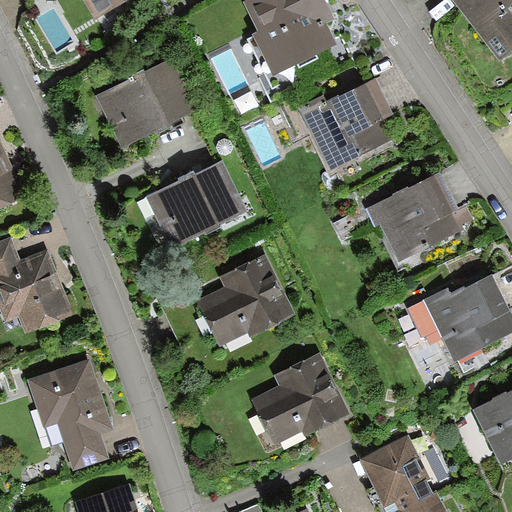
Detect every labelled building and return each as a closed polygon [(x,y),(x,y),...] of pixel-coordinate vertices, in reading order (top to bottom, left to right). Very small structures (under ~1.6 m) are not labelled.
[(86,0),(96,17),(125,0),(86,0)] [(326,0),(247,0),(244,2),(258,31),(253,33),(274,76),(336,45),(326,24),(336,19),(326,0)] [(511,0),(454,0),(500,60),(511,51),(511,14),(508,9),(511,6),(511,0)] [(175,57),(96,96),(123,149),(202,110),(175,57)] [(325,94),(300,107),(330,169),(393,139),(384,120),(394,115),(376,78),(328,101),(325,94)] [(0,209),(25,198),(0,144),(0,209)] [(224,158),(147,196),(173,248),(204,233),(205,235),(251,213),(224,158)] [(439,171),(366,205),(375,224),(380,221),(398,258),(482,217),(474,201),(457,209),(439,171)] [(11,237),(0,240),(0,310),(5,323),(19,318),(25,332),(75,313),(50,247),(19,259),(11,237)] [(265,255),(221,277),(226,286),(199,299),(221,345),(248,332),(250,337),(295,315),(265,255)] [(450,287),(425,300),(455,360),(511,331),(511,312),(493,275),(467,289),(465,285),(452,292),(450,287)] [(280,386),(252,400),(274,446),(302,434),(305,437),(350,415),(320,353),(274,375),(280,386)] [(90,358),(28,379),(43,427),(58,422),(74,469),(108,458),(99,431),(112,427),(90,358)] [(511,389),(473,410),(503,466),(511,460),(511,389)] [(449,511),(410,432),(360,457),(373,483),(387,511),(449,511)] [(78,511),(139,511),(130,483),(75,501),(78,511)]
